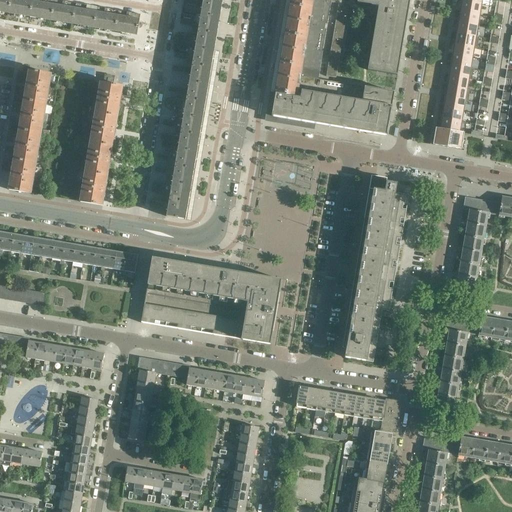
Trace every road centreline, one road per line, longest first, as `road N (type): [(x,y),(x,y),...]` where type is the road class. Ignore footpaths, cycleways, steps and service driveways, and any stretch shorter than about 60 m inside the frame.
road 1 (residential): [(314,373),(352,150)]
road 2 (residential): [(135,228),(163,54)]
road 3 (residential): [(288,369),(125,340)]
road 4 (residential): [(163,54),(0,27)]
road 5 (residential): [(401,159),(425,0)]
road 6 (residential): [(264,511),(288,369)]
road 7 (tertiary): [(135,228),(0,207)]
road 8 (residential): [(432,301),(456,167)]
road 9 (tertiary): [(235,130),(257,0)]
road 10 (residential): [(125,340),(0,319)]
road 11 (tertiary): [(199,240),(218,224),(235,130)]
